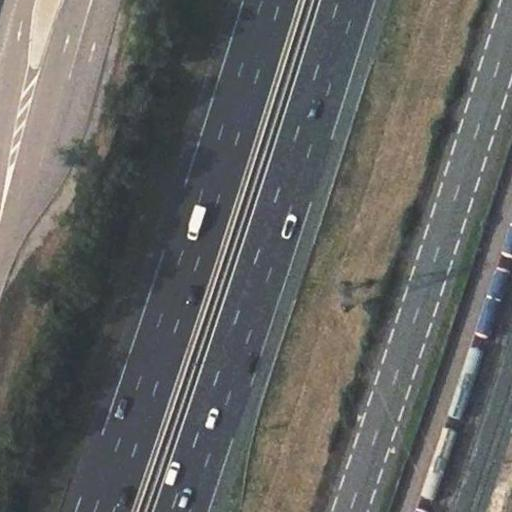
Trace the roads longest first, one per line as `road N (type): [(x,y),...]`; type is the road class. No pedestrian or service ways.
road 1 (motorway): [(270,0),(102,511)]
road 2 (motorway): [(180,511),(347,0)]
road 3 (secondary): [(511,21),(349,511)]
road 4 (unclassified): [(0,242),(53,167),(101,0)]
